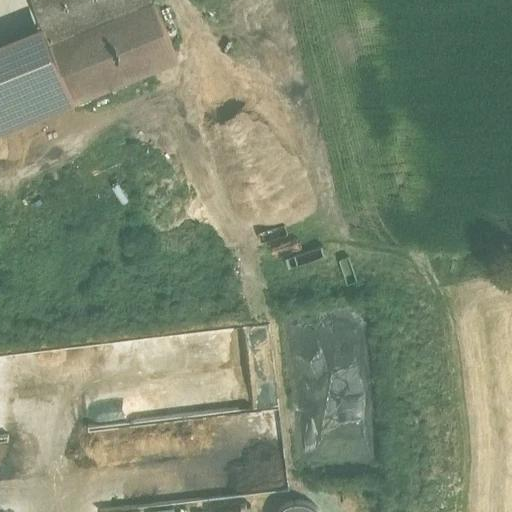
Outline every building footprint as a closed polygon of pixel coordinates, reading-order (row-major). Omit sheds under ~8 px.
[(33,0),(42,21),(51,42),(152,0),(33,0)] [(155,0),(152,0),(51,42),(75,100),(179,57),(155,0)] [(42,21),(0,37),(0,130),(75,100),(51,42),(42,21)] [(322,511),(316,503),(308,498),(299,496),(289,498),(282,504),(276,511),(322,511)] [(249,511),(248,500),(212,505),(213,511),(249,511)] [(175,511),(174,501),(151,504),(152,511),(175,511)]
